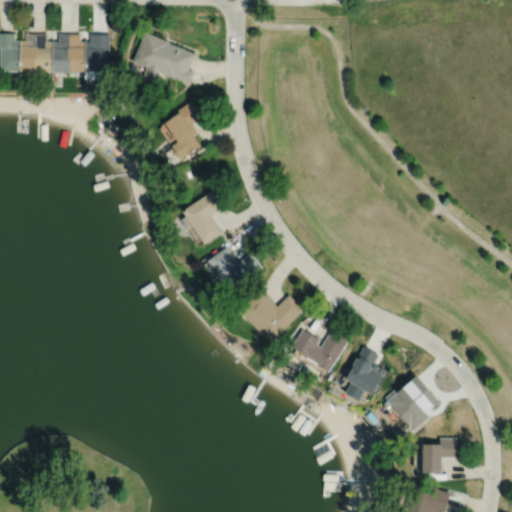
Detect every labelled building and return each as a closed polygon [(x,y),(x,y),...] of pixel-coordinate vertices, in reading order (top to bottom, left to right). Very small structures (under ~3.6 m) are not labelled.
[(143,32),(131,62),(145,67),(141,76),(154,81),(158,72),(172,78),(173,77),(188,83),(192,72),(187,69),(193,53),(168,43),(168,42),(143,32)] [(0,33),(0,72),(18,72),(18,70),(19,40),(13,40),(13,33),(0,33)] [(19,40),(24,40),(24,33),(35,33),(35,70),(18,70),(19,40)] [(35,33),(46,33),(46,40),(51,41),(51,72),(35,72),(35,70),(35,33)] [(51,41),(58,41),(58,33),(68,33),(67,71),(67,72),(51,72),(51,41)] [(68,33),(79,33),(79,41),(83,41),(83,71),(67,71),(68,33)] [(83,41),(88,41),(89,34),(108,34),(108,51),(105,51),(105,62),(103,62),(102,71),(101,71),(101,80),(83,79),(83,71),(83,41)] [(190,101),(171,113),(173,116),(163,123),(176,142),(170,146),(179,160),(199,146),(192,136),(196,133),(191,124),(201,117),(190,101)] [(210,191),(180,211),(184,217),(179,220),(186,230),(191,227),(203,245),(221,233),(209,216),(221,207),(210,191)] [(226,247),(206,261),(227,290),(242,280),(244,281),(262,268),(251,253),(237,263),(226,247)] [(259,290),(237,312),(270,344),(303,310),(287,295),(276,306),(259,290)] [(302,330),(291,348),(325,370),(327,367),(330,368),(347,341),(330,330),(319,347),(316,345),(319,341),(302,330)] [(362,346),(350,367),(347,366),(341,375),(348,379),(342,390),(356,398),(362,388),(368,391),(370,393),(384,370),(376,365),(376,367),(372,365),(377,355),(362,346)] [(413,372),(394,389),(393,387),(383,396),(385,398),(383,399),(410,429),(427,414),(424,411),(437,399),(413,372)] [(419,441),(419,471),(440,471),(440,455),(455,455),(455,436),(438,436),(438,441),(419,441)] [(448,491),(442,511),(439,511),(430,509),(429,511),(398,511),(400,506),(402,507),(409,487),(429,493),(431,486),(448,491)]
